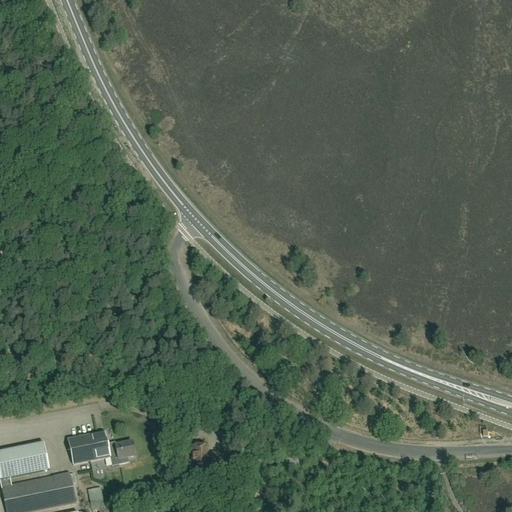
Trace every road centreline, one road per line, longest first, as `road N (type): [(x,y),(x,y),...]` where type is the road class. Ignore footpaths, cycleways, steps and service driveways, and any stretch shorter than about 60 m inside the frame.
road 1 (unclassified): [(511,449),(395,445),(287,406),(218,349),(174,269),(173,251),(193,220)]
road 2 (primary): [(511,407),(339,337),(193,220)]
road 3 (primary): [(193,220),(116,112),(66,0)]
